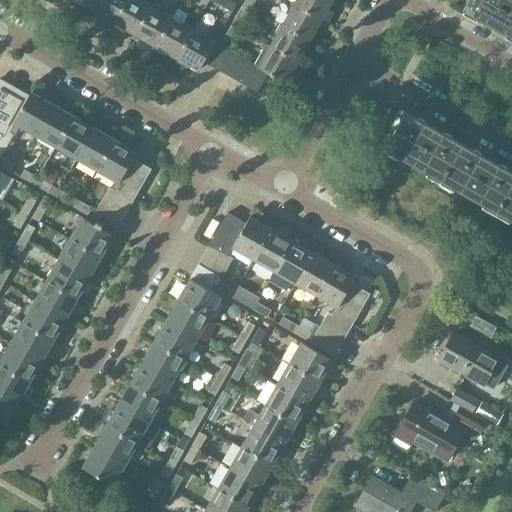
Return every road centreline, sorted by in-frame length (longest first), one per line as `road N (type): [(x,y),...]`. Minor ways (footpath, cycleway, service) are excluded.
road 1 (residential): [(297,511),(420,281),(404,259),(282,188)]
road 2 (residential): [(54,446),(216,149)]
road 3 (residential): [(216,149),(1,22)]
road 4 (residential): [(511,149),(354,60)]
road 5 (residential): [(282,188),(354,60)]
road 6 (residential): [(406,0),(511,61)]
